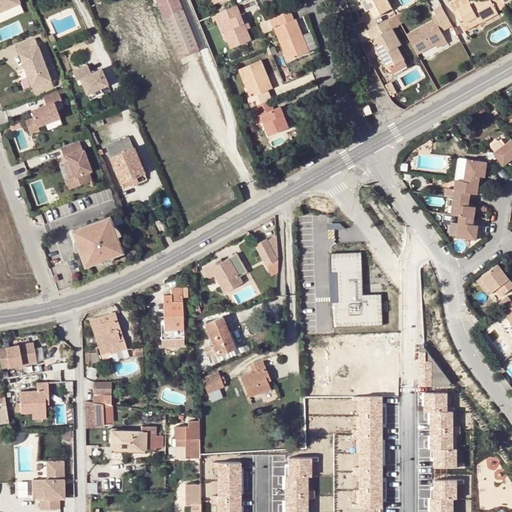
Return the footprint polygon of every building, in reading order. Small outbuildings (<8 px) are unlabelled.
[(0,0),(0,10),(19,2),(18,0),(0,0)] [(198,50),(177,0),(156,0),(180,58),(198,50)] [(359,0),(362,4),(365,2),(370,10),(374,18),(391,9),(386,0),(359,0)] [(469,2),(468,0),(454,0),(448,3),(453,11),(469,2)] [(471,6),(469,2),(453,11),(462,28),(477,19),(480,24),(497,14),(494,8),(503,3),(502,0),(501,0),(482,0),(480,1),(471,6)] [(448,20),(440,6),(433,10),(436,15),(440,24),(448,20)] [(239,16),(235,7),(216,16),(231,50),(250,42),(246,32),(239,16)] [(291,12),(270,20),(273,29),(275,28),(288,61),(305,53),(299,37),(304,35),(297,19),(294,20),(291,12)] [(239,16),(246,32),(250,29),(244,15),(239,16)] [(431,18),(433,21),(436,27),(440,24),(436,15),(431,18)] [(452,27),(448,20),(440,24),(436,27),(440,33),(452,27)] [(387,21),(366,32),(371,41),(375,39),(379,46),(383,54),(379,56),(387,69),(404,61),(396,48),(401,45),(387,21)] [(433,21),(406,36),(417,55),(435,45),(444,40),(440,33),(436,27),(433,21)] [(303,28),(310,47),(317,44),(310,25),(303,28)] [(56,41),(53,34),(47,36),(50,44),(56,41)] [(299,37),(305,53),(310,52),(304,35),(299,37)] [(444,40),(435,45),(437,49),(446,44),(444,40)] [(37,46),(19,53),(31,86),(49,79),(37,46)] [(262,77),(267,75),(261,62),(239,70),(250,96),(247,98),(251,109),(255,107),(269,102),(272,101),(268,91),(262,77)] [(87,64),(72,70),(76,80),(80,78),(87,93),(108,84),(101,68),(91,73),(87,64)] [(272,89),(267,75),(262,77),(268,91),(272,89)] [(390,86),(385,88),(390,97),(395,94),(390,86)] [(64,107),(56,90),(41,96),(45,106),(30,111),(32,118),(24,121),(28,132),(38,129),(37,125),(59,116),(57,110),(64,107)] [(272,110),(269,102),(255,107),(267,137),(287,129),(283,118),(279,107),(272,110)] [(286,105),(279,107),(283,118),(290,115),(286,105)] [(500,116),(495,109),(491,112),(497,118),(500,116)] [(105,147),(121,183),(135,177),(143,173),(128,138),(105,147)] [(503,165),(511,158),(511,138),(493,152),(503,165)] [(82,149),(79,140),(60,147),(63,157),(66,156),(69,162),(74,176),(69,178),(66,179),(69,189),(91,181),(88,172),(91,171),(83,149),(82,149)] [(467,159),(459,158),(456,179),(465,180),(467,159)] [(465,180),(479,183),(480,178),(480,175),(485,176),(487,162),(467,159),(465,180)] [(74,176),(69,162),(64,164),(69,178),(74,176)] [(135,177),(121,183),(123,189),(137,182),(135,177)] [(470,198),(470,195),(471,192),(475,193),(478,193),(479,183),(465,180),(456,179),(455,189),(454,196),(470,198)] [(474,206),(469,206),(470,204),(470,198),(454,196),(452,214),(459,215),(474,217),(476,207),(474,206)] [(78,266),(118,253),(106,215),(66,228),(78,266)] [(478,225),(474,225),(474,222),(474,217),(459,215),(459,219),(459,223),(457,235),(457,237),(476,239),(478,225)] [(457,235),(459,223),(452,222),(450,234),(457,235)] [(255,244),(272,275),(278,272),(277,235),(268,239),(267,238),(255,244)] [(330,252),(332,325),(383,323),(382,293),(362,293),(361,251),(330,252)] [(216,261),(203,268),(208,278),(211,276),(212,279),(216,277),(224,292),(243,282),(240,276),(246,273),(236,255),(223,262),(218,264),(216,261)] [(497,263),(481,275),(493,290),(495,288),(500,295),(511,285),(511,282),(509,278),(506,280),(501,273),(504,271),(497,263)] [(489,294),(493,290),(481,275),(477,279),(489,294)] [(164,294),(165,325),(161,325),(162,340),(184,339),(182,287),(171,287),(171,294),(164,294)] [(501,307),(511,300),(507,295),(497,302),(501,307)] [(511,323),(511,299),(511,300),(501,307),(500,308),(511,323)] [(100,323),(98,317),(90,319),(99,347),(109,344),(111,354),(128,349),(124,338),(120,339),(117,328),(120,326),(115,311),(106,314),(106,315),(102,317),(103,321),(107,320),(108,321),(100,323)] [(474,314),(470,318),(475,324),(479,321),(474,314)] [(223,316),(205,323),(214,343),(205,347),(208,356),(217,353),(218,355),(233,349),(227,334),(230,333),(223,316)] [(230,333),(227,334),(233,349),(236,348),(230,333)] [(110,354),(111,354),(109,344),(99,347),(103,360),(109,359),(110,354)] [(144,355),(143,347),(135,347),(135,355),(144,355)] [(103,362),(100,351),(97,351),(95,348),(88,350),(89,352),(86,352),(87,363),(91,363),(103,362)] [(404,352),(358,352),(360,414),(405,413),(404,352)] [(253,364),(256,370),(241,376),(249,396),(260,391),(270,388),(267,381),(271,380),(263,360),(253,364)] [(29,375),(29,362),(13,363),(15,385),(25,384),(25,376),(29,375)] [(505,370),(500,363),(496,366),(501,373),(505,370)] [(219,374),(217,370),(201,377),(202,380),(219,374)] [(219,374),(202,380),(207,392),(208,392),(219,388),(224,386),(219,374)] [(193,380),(185,381),(185,390),(193,389),(193,380)] [(112,381),(95,381),(95,401),(103,403),(111,404),(112,404),(112,381)] [(46,412),(46,405),(46,399),(49,398),(49,382),(37,383),(37,390),(21,390),(21,403),(16,403),(16,412),(22,412),(22,413),(32,412),(32,419),(46,418),(46,412)] [(327,383),(310,384),(310,415),(327,415),(327,383)] [(219,388),(208,392),(212,401),(222,396),(219,388)] [(454,410),(446,410),(446,392),(424,392),(424,411),(431,411),(430,465),(454,465),(454,410)] [(95,401),(95,423),(104,423),(104,422),(103,403),(95,401)] [(103,403),(104,422),(112,422),(111,404),(103,403)] [(1,405),(1,408),(0,407),(0,424),(9,422),(6,407),(6,404),(1,405)] [(199,448),(199,426),(199,421),(188,420),(188,426),(176,426),(176,445),(185,446),(186,457),(200,457),(199,448)] [(163,448),(163,435),(157,435),(156,426),(142,426),(141,431),(112,430),(112,448),(122,448),(122,453),(153,453),(153,447),(163,448)] [(22,441),(23,440),(24,438),(25,435),(26,435),(27,432),(13,432),(13,444),(15,444),(17,444),(19,443),(22,441)] [(306,511),(307,456),(283,456),(282,511),(306,511)] [(50,461),(50,479),(37,479),(41,498),(42,504),(43,508),(63,508),(62,496),(67,496),(66,461),(50,461)] [(214,511),(242,511),(241,461),(214,461),(214,511)] [(453,511),(454,479),(431,479),(430,511),(453,511)] [(185,505),(191,505),(200,505),(200,484),(185,484),(185,505)]
